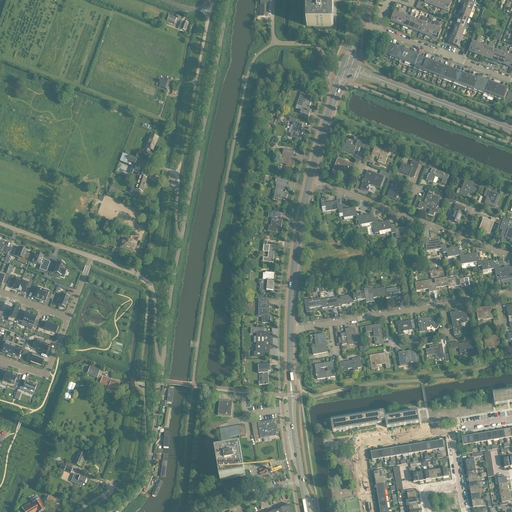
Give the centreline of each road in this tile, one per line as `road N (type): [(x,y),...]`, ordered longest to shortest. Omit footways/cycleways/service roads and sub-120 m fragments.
road 1 (unclassified): [(228,0),(161,365)]
road 2 (residential): [(289,328),(511,293)]
road 3 (residential): [(511,255),(309,178)]
road 4 (tertiary): [(307,511),(289,328)]
road 5 (tertiary): [(511,129),(345,65)]
road 6 (residential): [(511,80),(359,22)]
road 7 (residential): [(370,511),(360,443),(451,429)]
road 8 (tertiary): [(289,328),(309,178)]
road 9 (unclassified): [(91,256),(150,285),(161,365)]
road 10 (unclassified): [(115,511),(148,475),(159,380)]
